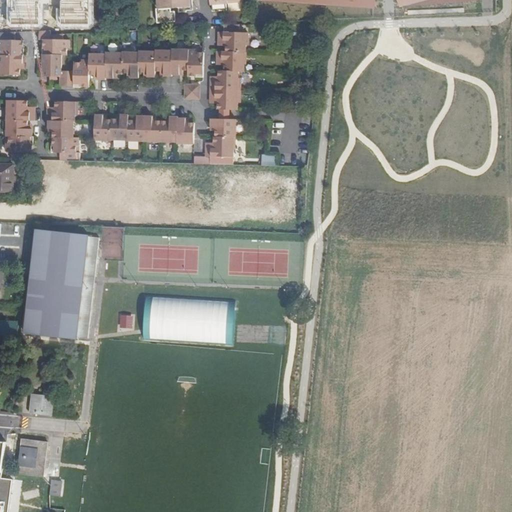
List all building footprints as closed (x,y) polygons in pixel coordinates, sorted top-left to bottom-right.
[(153,0),(156,24),(168,23),(167,16),(164,16),(164,10),(178,10),(193,10),(193,3),(190,3),(189,0),(153,0)] [(208,0),(209,2),(211,2),(211,9),(225,8),(224,1),(238,0),(208,0)] [(263,0),(264,2),(375,8),(375,0),(263,0)] [(217,54),(217,59),(217,65),(224,65),(224,72),(218,72),(218,80),(211,80),(211,103),(217,103),(217,111),(219,111),(230,111),(237,111),(237,102),(239,102),(239,80),(237,80),(237,73),(244,73),(244,58),(245,58),(245,46),(246,46),(246,33),(238,33),(238,25),(222,26),(222,33),(218,33),(218,46),(225,46),(225,54),(217,54)] [(79,60),(79,65),(71,65),(71,73),(60,73),(60,65),(59,57),(65,57),(65,50),(68,49),(68,40),(61,41),(61,35),(52,36),(52,32),(37,32),(38,42),(42,42),(42,66),(42,78),(59,78),(59,83),(59,87),(87,87),(87,82),(87,77),(92,76),(93,81),(116,80),(116,76),(126,76),(126,81),(139,80),(139,72),(145,72),(145,75),(155,76),(155,71),(161,71),(161,75),(170,75),(170,73),(182,73),(182,70),(187,70),(187,76),(204,76),(204,60),(204,52),(196,52),(196,49),(156,50),(155,51),(139,51),(138,53),(123,52),(121,54),(106,54),(106,56),(89,56),(89,60),(79,60)] [(24,69),(25,66),(25,56),(22,55),(22,41),(15,41),(15,33),(0,33),(0,75),(19,76),(19,69),(24,69)] [(199,84),(186,84),(186,98),(200,98),(199,84)] [(12,160),(25,161),(25,153),(29,153),(28,127),(25,127),(25,122),(33,122),(33,108),(26,108),(26,101),(7,102),(7,108),(4,108),(4,122),(7,122),(7,137),(9,137),(9,145),(6,145),(6,153),(12,153),(12,160)] [(56,154),(56,161),(74,162),(74,156),(70,155),(70,142),(67,142),(67,126),(68,125),(68,117),(71,116),(72,104),(54,104),(54,109),(46,109),(46,129),(47,128),(47,136),(49,136),(49,154),(56,154)] [(219,119),(230,119),(230,111),(219,111),(219,119)] [(123,121),(123,117),(112,117),(112,121),(101,121),(101,116),(89,116),(89,143),(191,145),(191,123),(185,122),(185,118),(161,117),(161,122),(151,122),(151,117),(128,117),(128,122),(123,121)] [(230,119),(219,119),(210,118),(209,130),(213,130),(213,138),(211,138),(211,144),(203,144),(203,158),(207,158),(207,165),(234,165),(235,119),(230,119)] [(276,165),(276,155),(263,154),(263,164),(276,165)] [(14,166),(0,165),(0,190),(13,190),(14,166)] [(122,209),(124,183),(131,183),(132,169),(86,167),(84,207),(122,209)] [(285,186),(263,185),(262,199),(285,200),(285,186)] [(21,324),(20,331),(88,339),(100,237),(31,229),(28,262),(23,303),(21,324)] [(237,300),(148,295),(145,341),(234,346),(237,300)] [(134,329),(135,314),(121,314),(121,328),(134,329)] [(0,341),(19,343),(20,331),(21,324),(0,321),(0,341)] [(55,395),(33,393),(31,413),(53,415),(55,395)] [(49,442),(22,439),(18,474),(45,477),(49,442)] [(63,482),(51,481),(50,497),(62,498),(63,482)]
